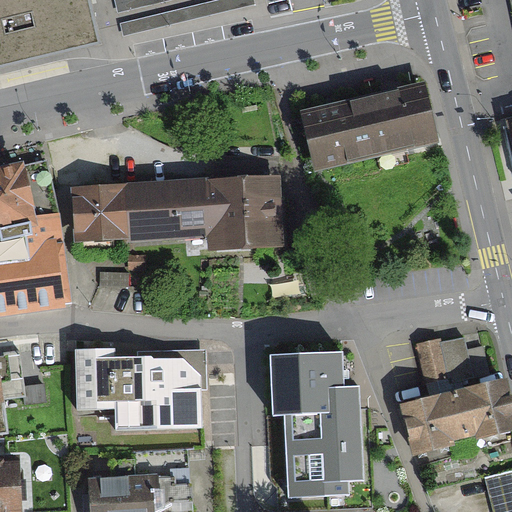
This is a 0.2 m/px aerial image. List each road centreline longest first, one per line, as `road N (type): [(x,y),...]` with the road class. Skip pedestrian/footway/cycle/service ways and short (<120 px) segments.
road 1 (residential): [(434,14),(141,76)]
road 2 (tertiary): [(503,299),(434,14)]
road 3 (residential): [(242,330),(503,299)]
road 4 (residential): [(0,330),(58,322),(242,330)]
road 5 (residential): [(242,330),(248,511)]
road 6 (residential): [(141,76),(0,107)]
